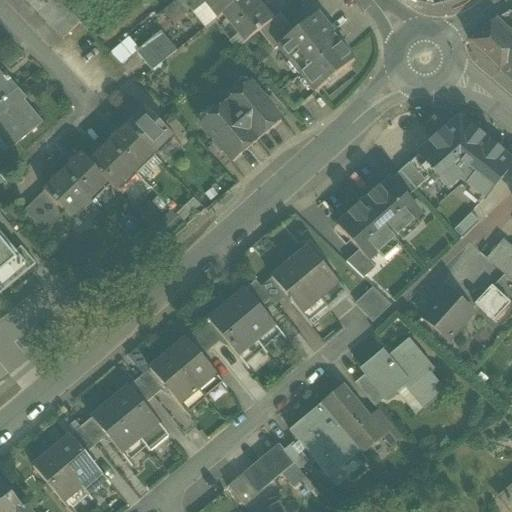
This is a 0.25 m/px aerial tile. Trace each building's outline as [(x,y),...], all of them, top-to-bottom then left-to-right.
[(79,25),(55,0),(22,0),(62,41),(79,25)] [(180,0),(193,15),(204,6),(199,0),(180,0)] [(199,0),(204,6),(217,21),(225,14),(225,13),(241,0),(199,0)] [(271,23),(252,0),(241,0),(225,13),(225,14),(248,41),(258,33),(271,23)] [(279,16),(271,23),(258,33),(273,53),(277,50),(277,49),(295,35),(279,16)] [(353,63),(316,17),(295,35),(277,49),(277,50),(314,94),(353,63)] [(511,40),(511,37),(495,20),(469,44),(499,73),(511,61),(501,51),(511,40)] [(160,34),(135,54),(151,73),(176,53),(160,34)] [(127,39),(110,53),(120,66),(138,52),(127,39)] [(511,40),(501,51),(511,61),(499,73),(511,84),(511,40)] [(6,83),(0,76),(0,105),(17,91),(8,82),(6,83)] [(263,103),(249,86),(225,107),(256,143),(280,123),(271,111),(264,102),(263,103)] [(17,91),(0,105),(0,134),(13,150),(42,125),(23,103),(25,101),(17,91)] [(256,143),(225,107),(201,127),(215,144),(214,144),(221,153),(222,153),(232,164),(256,143)] [(172,140),(147,112),(127,131),(153,157),(172,140)] [(511,163),(457,120),(416,156),(448,192),(458,183),(483,202),(511,166),(511,163)] [(153,157),(127,131),(108,148),(134,175),(153,157)] [(134,175),(108,148),(89,165),(89,166),(108,185),(107,186),(114,193),(134,175)] [(89,165),(83,159),(63,177),(89,203),(107,186),(108,185),(89,166),(89,165)] [(415,191),(399,173),(389,182),(405,200),(415,191)] [(89,203),(63,177),(45,194),(46,196),(62,214),(69,221),(89,203)] [(388,181),(336,227),(358,252),(368,263),(420,217),(405,200),(389,182),(388,181)] [(46,196),(26,214),(42,232),(62,214),(46,196)] [(0,295),(35,266),(20,248),(14,254),(0,236),(0,295)] [(511,252),(501,243),(487,260),(511,281),(511,252)] [(342,291),(308,250),(289,266),(323,306),(342,291)] [(368,263),(358,252),(345,263),(362,280),(374,270),(368,263)] [(323,306),(289,266),(271,281),(285,299),(305,322),(323,306)] [(271,281),(270,281),(260,290),(270,302),(269,302),(274,308),(285,299),(271,281)] [(270,302),(260,290),(255,284),(244,294),(259,311),(269,302),(270,302)] [(490,287),(473,305),(492,323),(502,312),(509,305),(490,287)] [(372,289),(354,306),(363,315),(381,298),(372,289)] [(445,291),(421,318),(448,343),(472,316),(445,291)] [(259,311),(244,294),(226,309),(260,349),(278,334),(259,311)] [(381,298),(363,315),(372,324),(390,307),(381,298)] [(511,307),(509,305),(502,312),(511,320),(511,307)] [(260,349),(226,309),(208,324),(222,341),(242,364),(260,349)] [(208,324),(207,323),(196,332),(211,350),(222,341),(208,324)] [(211,350),(196,332),(185,341),(186,342),(200,359),(211,350)] [(200,359),(186,342),(168,357),(201,397),(219,382),(200,359)] [(389,363),(382,355),(361,372),(365,377),(383,399),(385,401),(404,385),(424,408),(443,393),(427,374),(431,371),(408,343),(393,355),(395,358),(389,363)] [(201,397),(168,357),(150,372),(164,390),(183,412),(201,397)] [(150,372),(149,372),(138,381),(153,399),(164,390),(150,372)] [(383,399),(365,377),(355,386),(373,407),(383,399)] [(153,399),(138,381),(127,390),(127,391),(142,408),(153,399)] [(368,420),(342,388),(320,406),(359,454),(362,457),(383,439),(384,438),(368,420)] [(142,408),(127,391),(109,406),(143,446),(161,431),(142,408)] [(143,446),(109,406),(91,421),(107,439),(125,461),(143,446)] [(320,406),(319,406),(289,431),(323,472),(337,460),(344,467),(359,454),(320,406)] [(401,439),(378,412),(368,420),(384,438),(383,439),(391,448),(401,439)] [(91,421),(90,420),(79,429),(95,448),(107,439),(91,421)] [(95,448),(79,429),(67,438),(69,440),(84,457),(95,448)] [(69,440),(51,455),(85,495),(103,480),(84,457),(69,440)] [(300,454),(292,445),(283,453),(293,466),(298,472),(308,463),(300,454)] [(278,447),(241,478),(256,497),(293,466),(283,453),(278,447)] [(51,455),(33,470),(67,510),(85,495),(51,455)] [(0,485),(0,511),(21,511),(0,485)] [(511,511),(511,487),(502,495),(505,498),(504,499),(506,502),(507,501),(508,502),(504,506),(508,511),(511,511)]
